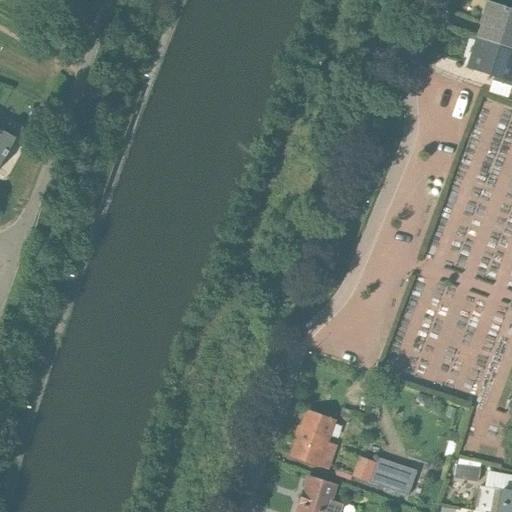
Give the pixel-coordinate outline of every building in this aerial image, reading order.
[(511,10),(486,2),(479,24),(480,24),(475,38),(511,49),(511,10)] [(491,81),(511,87),(511,49),(475,38),(474,38),(465,68),(492,77),(491,81)] [(0,135),(0,164),(15,138),(3,131),(0,135)] [(334,424),(334,421),(305,411),(300,426),(296,425),(291,439),(294,441),(290,455),(328,468),(336,446),(328,442),(329,437),(336,439),(340,426),(334,424)] [(503,460),(502,463),(511,464),(511,431),(510,431),(505,452),(502,452),(500,459),(503,460)] [(452,457),(457,434),(449,432),(443,455),(452,457)] [(374,484),(406,495),(415,471),(376,458),(374,462),(357,457),(351,475),(363,480),(362,485),(372,488),(374,484)] [(478,468),(479,463),(457,458),(456,464),(455,464),(453,478),(476,482),(479,469),(478,468)] [(482,487),(478,486),(474,510),(483,511),(484,511),(511,511),(511,491),(511,492),(511,485),(511,475),(485,471),(482,487)] [(339,511),(342,504),(332,500),(336,484),(306,474),(293,511),(339,511)]
